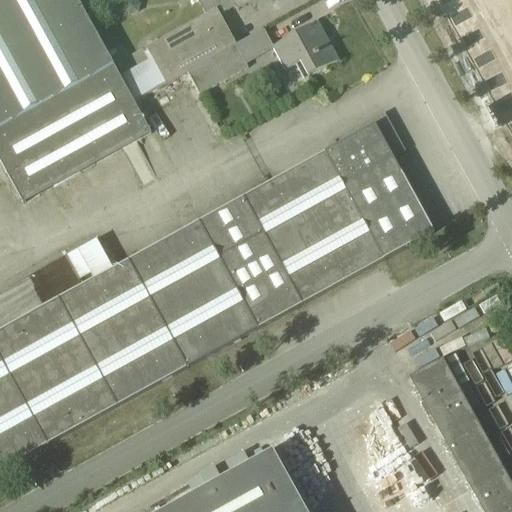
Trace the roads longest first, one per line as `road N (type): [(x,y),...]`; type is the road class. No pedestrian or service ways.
road 1 (unclassified): [(32,511),(511,242)]
road 2 (unknown): [(417,60),(0,262)]
road 3 (unclassified): [(511,237),(384,0)]
